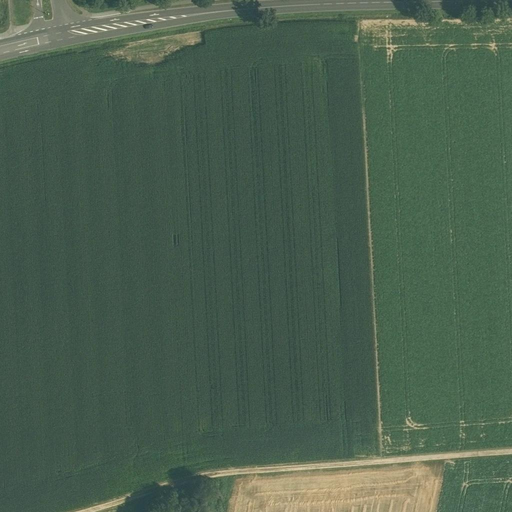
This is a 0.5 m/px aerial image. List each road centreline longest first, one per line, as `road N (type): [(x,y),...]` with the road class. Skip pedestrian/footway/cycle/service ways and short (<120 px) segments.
road 1 (tertiary): [(511,1),(285,7),(52,38)]
road 2 (track): [(87,511),(216,475),(511,452)]
